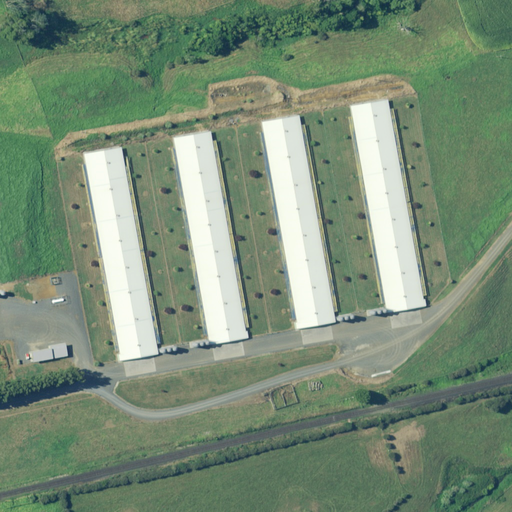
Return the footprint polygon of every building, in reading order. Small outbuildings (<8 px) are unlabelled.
[(382,97),(343,105),(382,311),(421,304),(382,97)] [(294,109),(255,118),(292,328),(332,318),(294,109)] [(206,126),(167,134),(206,343),(244,335),(206,126)] [(118,142),(76,151),(114,359),(159,350),(118,142)] [(409,344),(406,342),(401,352),(404,354),(409,344)] [(399,354),(394,350),(389,358),(394,361),(399,354)]
